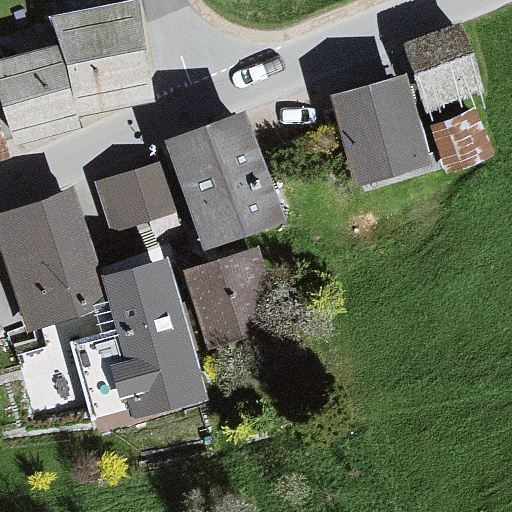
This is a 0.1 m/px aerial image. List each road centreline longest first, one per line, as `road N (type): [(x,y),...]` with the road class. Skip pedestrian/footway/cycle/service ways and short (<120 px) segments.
road 1 (tertiary): [(440,0),(185,108)]
road 2 (tertiary): [(185,108),(0,192)]
